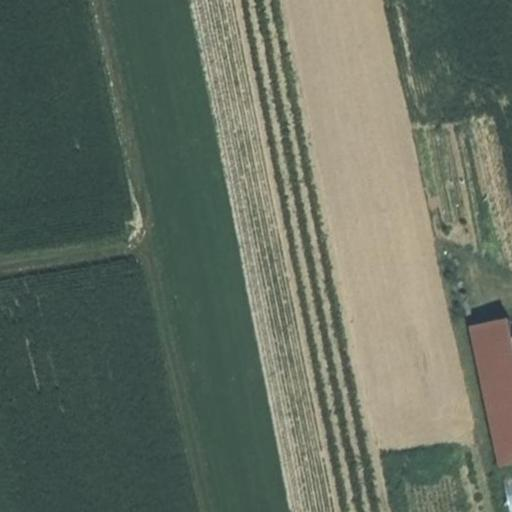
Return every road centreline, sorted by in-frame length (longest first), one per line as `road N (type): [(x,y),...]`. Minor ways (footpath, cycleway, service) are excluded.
road 1 (track): [(0,265),(156,241),(208,511)]
road 2 (track): [(106,0),(156,241)]
